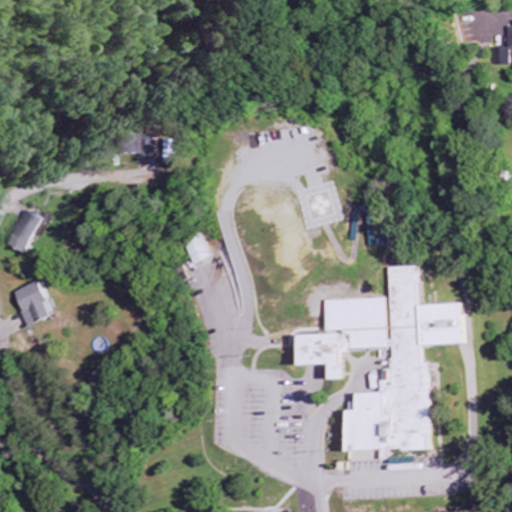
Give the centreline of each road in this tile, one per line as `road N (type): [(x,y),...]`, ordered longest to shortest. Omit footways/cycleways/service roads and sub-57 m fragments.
road 1 (residential): [(118,511),(32,430),(0,325)]
road 2 (residential): [(320,511),(315,437),(328,406),(358,375)]
